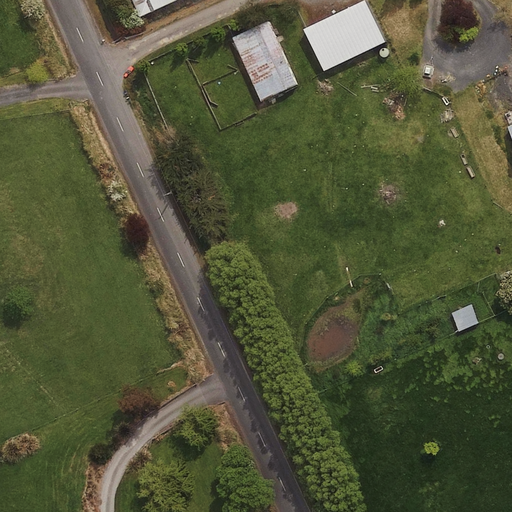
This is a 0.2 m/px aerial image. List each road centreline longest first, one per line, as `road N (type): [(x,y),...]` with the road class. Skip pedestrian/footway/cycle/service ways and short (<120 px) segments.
road 1 (unclassified): [(294,511),(64,0)]
road 2 (unknown): [(94,66),(237,0)]
